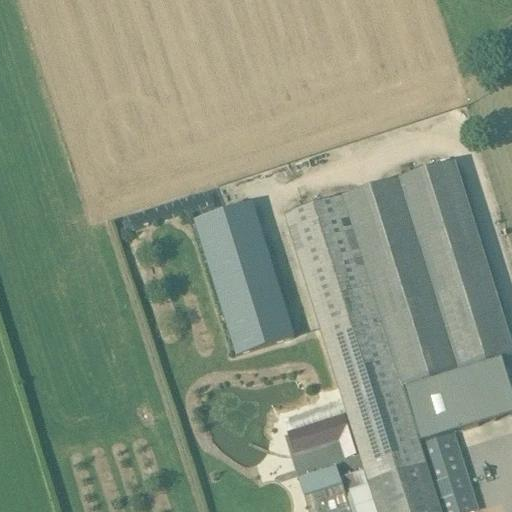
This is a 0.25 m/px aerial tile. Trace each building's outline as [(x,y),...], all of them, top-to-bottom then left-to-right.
[(511,351),(454,164),(284,217),(345,416),(376,511),(468,511),(476,510),(453,435),(511,416),(511,397),(501,362),(511,358),(511,351)] [(251,206),(194,224),(236,358),(293,339),(251,206)] [(293,458),(299,477),(331,466),(324,448),(293,458)] [(335,467),(298,479),(304,501),(307,511),(339,511),(345,510),(347,509),(349,509),(340,481),(335,467)] [(374,511),(363,473),(340,480),(350,511),(374,511)]
